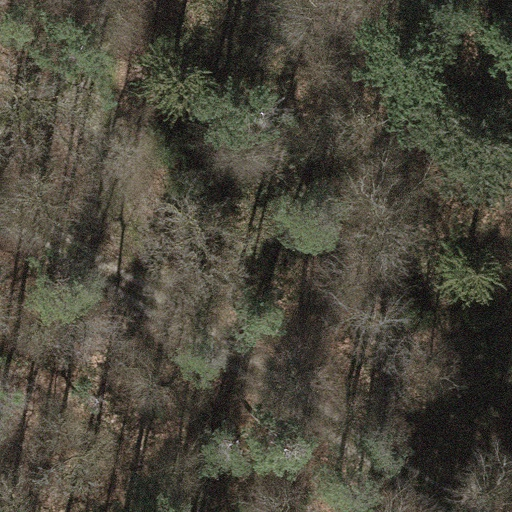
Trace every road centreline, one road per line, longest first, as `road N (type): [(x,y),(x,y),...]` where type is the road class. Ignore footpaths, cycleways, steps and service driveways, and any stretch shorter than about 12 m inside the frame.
road 1 (track): [(169,311),(488,511)]
road 2 (track): [(169,311),(115,214),(106,51),(113,0)]
road 3 (track): [(0,202),(169,311)]
road 4 (track): [(0,119),(72,89),(106,51)]
